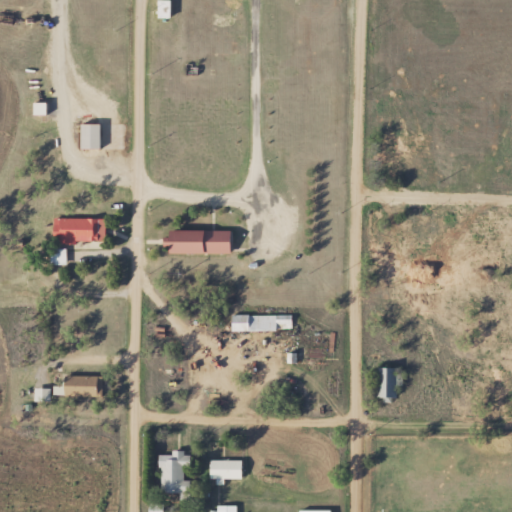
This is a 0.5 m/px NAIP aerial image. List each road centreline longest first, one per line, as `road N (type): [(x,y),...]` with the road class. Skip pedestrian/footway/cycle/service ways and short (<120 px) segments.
road 1 (residential): [(351,511),(358,0)]
road 2 (residential): [(130,511),(135,0)]
road 3 (residential): [(511,425),(131,419)]
road 4 (residential): [(511,201),(353,200)]
